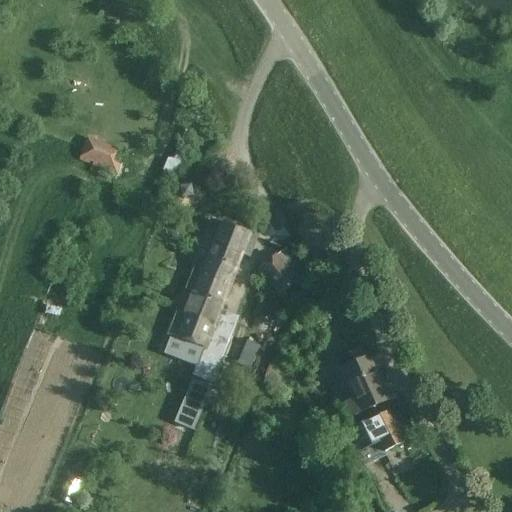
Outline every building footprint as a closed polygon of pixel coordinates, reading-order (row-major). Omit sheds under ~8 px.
[(181,166),(198,124),(188,121),(173,158),(168,156),(163,170),(174,175),(178,165),(181,166)] [(78,162),(114,177),(120,163),(112,160),(116,149),(86,137),(78,158),(79,159),(78,162)] [(213,222),(191,277),(228,290),(237,266),(234,264),(246,234),(223,225),(223,226),(213,222)] [(298,285),(275,257),(259,269),(282,297),(298,285)] [(197,366),(216,373),(235,323),(218,316),(228,290),(191,277),(169,335),(203,349),(197,366)] [(369,358),(332,374),(351,417),(388,401),(369,358)] [(388,411),(345,432),(361,463),(384,452),(404,443),(388,411)]
